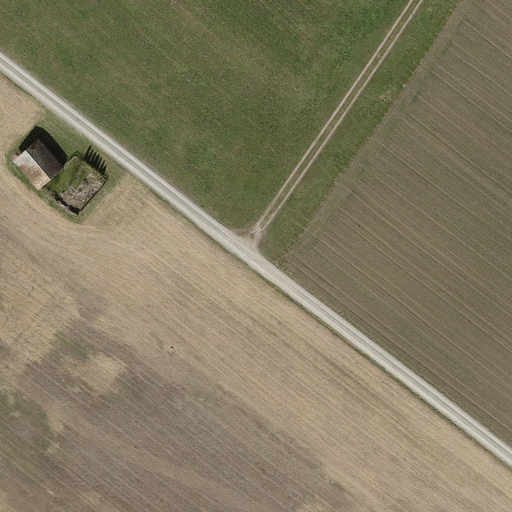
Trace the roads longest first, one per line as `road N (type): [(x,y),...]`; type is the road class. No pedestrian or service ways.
road 1 (track): [(511,459),(0,62)]
road 2 (track): [(242,248),(412,0)]
